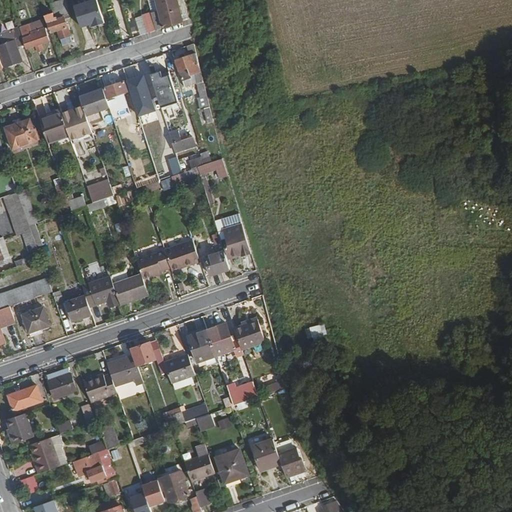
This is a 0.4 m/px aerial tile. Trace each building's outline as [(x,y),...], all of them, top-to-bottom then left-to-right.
[(52,7),(54,11),(56,18),(65,15),(66,18),(72,16),(66,0),(62,0),(51,4),(52,7)] [(104,21),(97,0),(90,0),(74,5),(81,27),(93,23),(94,25),(104,21)] [(147,0),(151,12),(142,14),(146,32),(183,19),(177,0),(147,0)] [(45,14),(50,31),(59,28),(61,36),(72,33),(66,18),(65,15),(56,18),(54,11),(50,12),(45,14)] [(21,30),(27,48),(35,45),(36,50),(41,48),(40,43),(49,40),(44,27),(32,32),(29,23),(26,25),(27,28),(21,30)] [(0,44),(0,52),(5,65),(22,59),(18,46),(24,44),(20,32),(9,36),(11,41),(0,44)] [(61,36),(64,43),(74,40),(72,33),(61,36)] [(176,59),(183,80),(192,77),(191,73),(196,72),(197,75),(204,102),(200,103),(201,108),(203,108),(204,108),(206,116),(211,114),(193,42),(186,45),(189,55),(176,59)] [(116,69),(119,78),(124,76),(121,68),(116,69)] [(160,70),(150,74),(160,107),(178,101),(169,74),(162,76),(160,70)] [(143,75),(126,80),(137,115),(154,110),(143,75)] [(103,87),(107,97),(105,98),(108,106),(108,107),(114,105),(113,103),(128,98),(123,80),(103,87)] [(78,94),(80,102),(82,106),(82,108),(84,114),(108,106),(105,98),(102,86),(78,94)] [(82,106),(60,113),(68,133),(69,138),(70,139),(91,132),(84,114),(82,108),(82,106)] [(39,120),(46,141),(68,133),(60,113),(59,109),(50,112),(52,115),(39,120)] [(50,112),(38,116),(39,120),(52,115),(50,112)] [(6,127),(13,148),(37,140),(30,119),(6,127)] [(68,133),(46,141),(48,146),(69,138),(68,133)] [(147,138),(153,159),(166,155),(162,145),(169,143),(166,135),(160,137),(159,134),(147,138)] [(173,142),(175,150),(186,147),(189,154),(197,152),(192,136),(173,142)] [(176,157),(168,159),(173,175),(181,173),(176,157)] [(196,167),(198,173),(212,168),(210,162),(202,165),(196,167)] [(156,175),(134,182),(136,188),(141,186),(158,180),(156,175)] [(87,188),(92,204),(101,200),(113,196),(108,181),(87,188)] [(54,185),(64,214),(70,211),(67,200),(60,182),(54,185)] [(4,196),(14,225),(20,223),(21,228),(28,226),(26,219),(16,192),(4,196)] [(130,192),(115,195),(117,204),(132,201),(130,192)] [(67,200),(70,211),(85,206),(86,206),(82,195),(67,200)] [(85,206),(87,213),(104,208),(101,200),(92,204),(86,206),(85,206)] [(26,219),(28,226),(34,224),(32,217),(26,219)] [(224,230),(229,247),(226,247),(229,257),(241,253),(242,256),(251,253),(242,224),(224,230)] [(28,226),(21,228),(32,257),(28,259),(29,263),(40,259),(28,226)] [(212,237),(217,251),(222,249),(218,235),(212,237)] [(164,251),(170,268),(177,266),(179,269),(199,262),(192,241),(164,250),(164,251)] [(136,261),(140,274),(142,279),(162,272),(170,269),(170,268),(164,251),(136,261)] [(207,264),(204,265),(206,271),(209,270),(211,276),(229,270),(223,251),(205,258),(207,264)] [(112,284),(119,305),(148,295),(142,279),(140,274),(112,284)] [(81,286),(84,296),(88,307),(106,302),(109,308),(119,305),(112,284),(109,277),(81,286)] [(47,280),(0,295),(0,309),(9,307),(51,292),(47,280)] [(64,303),(71,322),(91,315),(88,307),(84,296),(64,303)] [(0,309),(0,322),(13,318),(9,307),(0,309)] [(22,316),(28,334),(50,326),(43,309),(22,316)] [(236,329),(240,341),(243,349),(267,341),(260,320),(236,329)] [(0,325),(0,345),(12,341),(6,323),(0,325)] [(307,339),(326,333),(323,323),(304,329),(307,339)] [(208,330),(217,356),(236,349),(239,358),(245,355),(243,349),(240,341),(233,343),(227,324),(208,330)] [(189,337),(198,363),(217,356),(208,330),(189,337)] [(134,355),(137,365),(163,356),(158,340),(132,349),(134,355)] [(165,362),(172,383),(196,375),(189,354),(165,362)] [(108,364),(111,373),(113,379),(117,378),(118,382),(134,376),(137,385),(143,382),(137,365),(134,355),(108,364)] [(48,376),(49,380),(70,373),(69,369),(48,376)] [(49,380),(54,397),(76,390),(70,373),(49,380)] [(84,380),(92,401),(118,393),(113,379),(111,373),(105,375),(99,377),(98,376),(84,380)] [(266,387),(269,393),(288,387),(286,377),(277,380),(278,383),(266,387)] [(38,384),(43,400),(48,398),(43,382),(38,384)] [(9,394),(14,410),(21,407),(22,411),(28,409),(27,405),(43,400),(38,384),(9,394)] [(256,387),(231,396),(234,405),(259,397),(256,387)] [(182,412),(186,422),(197,418),(210,414),(206,404),(182,412)] [(84,408),(88,421),(95,418),(91,406),(84,408)] [(7,419),(16,443),(34,437),(26,412),(7,419)] [(101,429),(107,447),(108,449),(116,446),(114,442),(118,441),(112,425),(107,426),(102,413),(98,415),(102,428),(101,429)] [(170,416),(173,426),(185,422),(182,413),(170,416)] [(197,418),(201,430),(215,425),(211,413),(210,414),(197,418)] [(228,417),(218,420),(221,428),(230,425),(228,417)] [(58,426),(61,434),(74,430),(71,421),(58,426)] [(145,428),(148,435),(160,431),(158,424),(145,428)] [(51,438),(60,465),(71,461),(61,434),(51,438)] [(32,444),(39,463),(36,464),(39,472),(60,465),(51,438),(32,444)] [(254,446),(262,469),(282,462),(279,454),(274,439),(254,446)] [(209,454),(206,444),(196,448),(200,457),(209,454)] [(108,449),(110,453),(112,460),(119,458),(120,458),(116,446),(108,449)] [(217,455),(226,482),(241,477),(240,474),(248,472),(239,447),(217,455)] [(279,454),(282,462),(287,476),(300,472),(299,469),(306,467),(303,459),(301,459),(297,448),(279,454)] [(88,472),(92,482),(110,475),(108,470),(106,471),(104,466),(100,457),(104,455),(102,451),(82,457),(88,472)] [(185,462),(192,481),(216,473),(209,454),(185,462)] [(181,468),(155,477),(166,506),(178,502),(192,497),(181,468)] [(33,475),(14,482),(17,491),(24,488),(26,494),(38,489),(33,475)] [(110,488),(113,496),(120,494),(116,481),(104,485),(105,490),(110,488)] [(155,481),(139,484),(143,498),(148,510),(163,502),(158,493),(155,481)] [(147,511),(144,504),(139,487),(125,490),(130,509),(131,511),(147,511)] [(195,491),(199,502),(200,506),(209,503),(204,488),(195,491)] [(98,507),(99,511),(122,511),(120,506),(118,507),(116,500),(98,507)] [(57,511),(53,501),(34,508),(35,511),(57,511)] [(192,507),(193,511),(202,511),(200,506),(199,502),(194,503),(192,507)] [(330,505),(332,511),(338,511),(338,506),(335,503),(330,505)]
